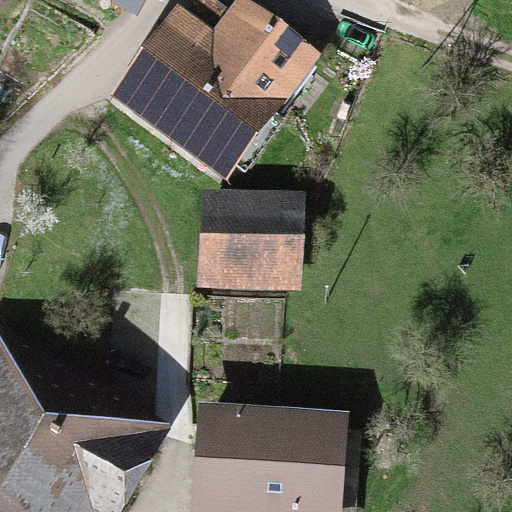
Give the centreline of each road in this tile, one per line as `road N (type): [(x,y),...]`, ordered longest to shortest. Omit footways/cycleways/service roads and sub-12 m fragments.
road 1 (unclassified): [(0,150),(176,0)]
road 2 (track): [(511,63),(353,11)]
